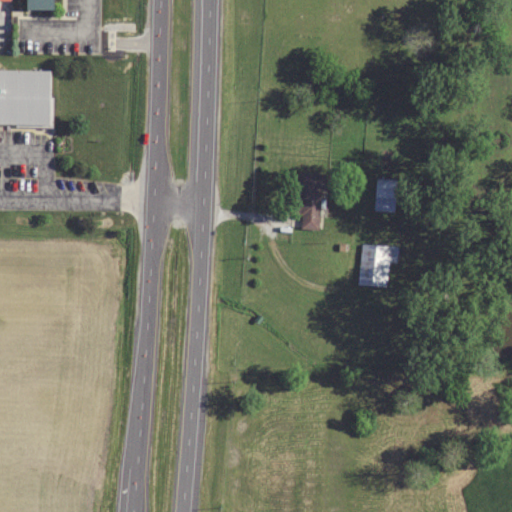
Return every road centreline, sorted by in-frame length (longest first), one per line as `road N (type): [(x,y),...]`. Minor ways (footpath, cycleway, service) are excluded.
road 1 (primary): [(182,511),(212,0)]
road 2 (primary): [(160,0),(153,248),(133,511)]
